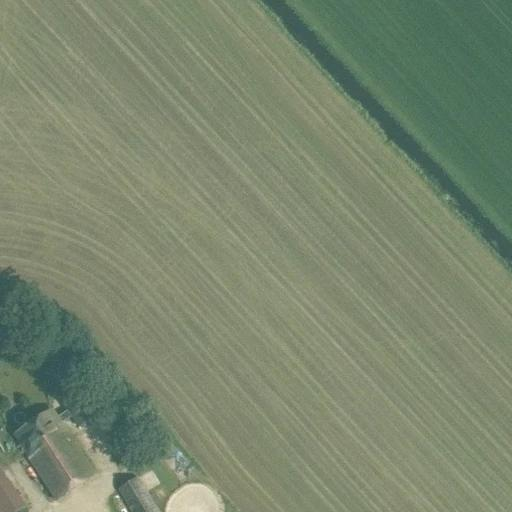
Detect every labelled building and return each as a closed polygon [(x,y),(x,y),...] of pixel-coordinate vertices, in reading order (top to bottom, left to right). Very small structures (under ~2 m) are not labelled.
[(95,416),(73,384),(57,395),(63,404),(68,412),(72,418),(77,428),(95,416)] [(57,503),(96,477),(63,425),(72,418),(68,412),(58,418),(54,411),(14,436),(57,503)] [(20,452),(11,456),(21,476),(30,472),(20,452)] [(0,511),(1,511),(20,500),(0,469),(0,511)] [(160,511),(139,477),(135,479),(118,491),(131,511),(160,511)]
